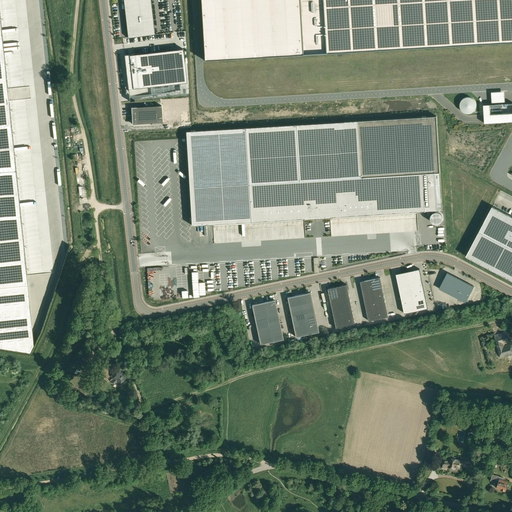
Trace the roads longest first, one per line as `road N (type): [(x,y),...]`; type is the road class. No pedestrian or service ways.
road 1 (unclassified): [(511,292),(449,260),(424,257),(143,311),(103,0)]
road 2 (unclassified): [(481,511),(268,466)]
road 3 (track): [(94,208),(71,84),(77,0)]
road 4 (track): [(144,410),(109,322),(94,208)]
road 5 (track): [(161,463),(0,489)]
